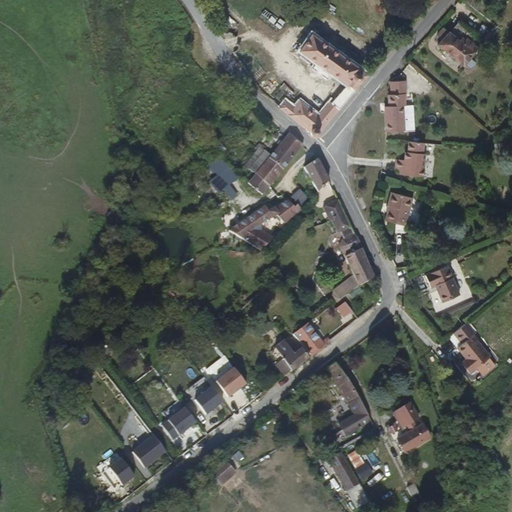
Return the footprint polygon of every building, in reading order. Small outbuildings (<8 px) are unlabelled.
[(444,47),(470,72),(472,69),(480,75),(491,63),(484,57),(494,46),(468,21),(458,31),(452,26),(444,35),(450,41),(444,47)] [(281,97),(275,104),(320,140),(369,78),(350,63),(355,57),(337,43),(333,48),(317,36),(303,53),(318,64),(312,73),(332,89),(337,83),(343,88),(321,115),(301,100),(295,108),(281,97)] [(414,85),(398,85),(398,97),(395,97),(395,105),(394,109),(391,109),(390,115),(389,134),(418,136),(419,111),(412,110),(412,98),(414,98),(414,85)] [(292,133),(289,136),(270,158),(287,172),(308,149),(292,133)] [(402,181),(401,185),(423,189),(427,167),(424,166),(425,155),(411,152),(409,163),(407,163),(406,171),(398,170),(396,180),(398,181),(402,181)] [(287,172),(270,158),(267,161),(261,156),(251,167),(257,173),(249,181),(263,196),(272,187),(287,172)] [(332,187),(320,165),(311,171),(317,184),(322,196),(332,187)] [(292,196),(299,205),(307,199),(299,190),(292,196)] [(344,213),(339,200),(326,210),(332,222),(335,220),(345,214),(344,213)] [(282,209),(285,212),(289,215),(295,210),(293,208),(286,204),(282,209)] [(389,217),(387,224),(384,231),(401,237),(412,212),(391,204),(386,216),(389,217)] [(276,219),(287,229),(301,216),(295,210),(289,215),(285,212),(276,219)] [(343,239),(354,235),(345,214),(335,220),(343,239)] [(245,224),(232,232),(262,256),(271,245),(257,234),(245,224)] [(360,287),(376,280),(354,235),(343,239),(342,252),(353,276),(360,287)] [(356,290),(360,287),(353,276),(333,295),(338,304),(347,298),(356,290)] [(436,301),(434,303),(439,316),(455,309),(444,279),(418,288),(422,301),(432,297),(434,296),(436,301)] [(362,298),(356,290),(347,298),(352,306),(362,298)] [(335,308),(343,319),(352,312),(344,302),(335,308)] [(469,375),(491,359),(493,357),(473,334),(474,333),(465,322),(453,333),(462,344),(456,350),(465,360),(461,363),(469,375)] [(352,323),(331,337),(336,345),(357,330),(352,323)] [(330,347),(313,324),(300,336),(316,358),(330,347)] [(73,350),(81,362),(91,355),(82,343),(73,350)] [(287,366),(294,374),(312,361),(304,351),(300,353),(296,349),(294,351),(289,345),(278,352),(287,366)] [(282,370),(286,377),(294,374),(287,366),(282,370)] [(362,401),(339,368),(329,375),(353,408),(354,409),(362,401)] [(223,404),(212,388),(195,401),(206,416),(223,404)] [(394,432),(404,444),(426,425),(416,413),(411,417),(406,411),(411,407),(401,395),(388,405),(399,418),(401,415),(406,422),(394,432)] [(197,424),(185,408),(161,426),(173,442),(197,424)] [(153,436),(132,452),(145,470),(167,453),(153,436)] [(356,450),(347,455),(355,468),(364,463),(356,450)] [(337,471),(351,464),(343,452),(330,459),(337,471)] [(135,479),(121,459),(108,469),(123,488),(135,479)] [(348,490),(362,482),(351,464),(337,471),(348,490)] [(230,466),(215,480),(221,487),(237,474),(230,466)]
